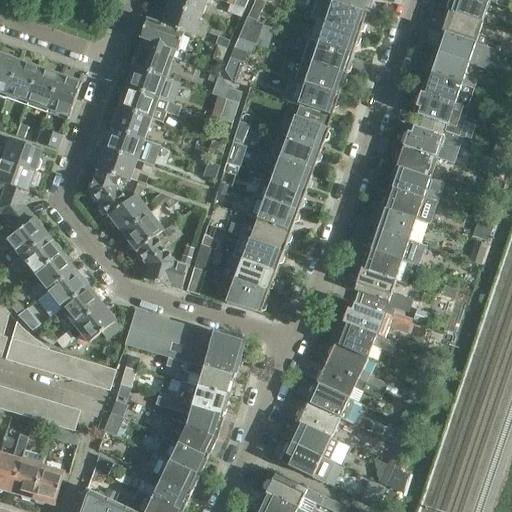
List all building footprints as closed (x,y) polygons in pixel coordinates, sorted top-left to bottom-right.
[(171,5),(170,7),(203,18),(209,0),(169,0),(168,4),(171,5)] [(231,4),(246,9),(248,0),(228,0),(227,3),(231,4)] [(255,0),(254,0),(248,20),(258,23),(265,3),(255,0)] [(333,2),(333,3),(370,15),(371,13),(374,12),(375,6),(373,3),(374,0),(337,0),(336,3),(333,2)] [(450,10),(449,11),(484,23),(491,3),(483,0),(453,0),(451,0),(448,8),(450,10)] [(333,3),(326,23),(360,34),(360,33),(364,31),(366,26),(364,22),(367,14),(370,15),(333,3)] [(243,18),(246,9),(231,4),(228,13),(243,18)] [(166,18),(163,26),(185,34),(196,38),(203,18),(170,7),(169,9),(167,9),(164,17),(166,18)] [(445,24),(443,33),(499,52),(501,46),(503,43),(480,35),(484,23),(449,11),(448,12),(449,14),(446,15),(444,22),(445,24)] [(248,20),(239,40),(251,44),(260,26),(261,24),(258,23),(248,20)] [(310,40),(319,43),(353,54),(356,47),(359,46),(361,40),(359,37),(360,34),(326,23),(317,20),(310,40)] [(145,40),(142,48),(175,59),(177,53),(179,53),(185,34),(163,26),(148,22),(142,39),(145,40)] [(436,52),(435,52),(470,64),(474,53),(496,61),(499,52),(443,33),(440,41),(437,42),(435,50),(436,52)] [(214,45),(218,46),(227,49),(230,41),(217,36),(214,45)] [(303,61),(312,64),(346,76),(347,74),(350,73),(352,66),(351,63),(353,54),(319,43),(310,40),(303,61)] [(223,63),(227,49),(218,46),(214,60),(223,63)] [(501,46),(499,52),(507,54),(509,49),(501,46)] [(136,67),(135,70),(167,80),(175,59),(142,48),(139,57),(136,57),(133,65),(136,67)] [(231,50),(228,59),(240,63),(243,54),(231,50)] [(432,66),(429,73),(463,84),(470,64),(435,52),(434,53),(435,55),(432,57),(430,64),(432,66)] [(0,55),(0,93),(8,96),(20,62),(19,62),(19,59),(11,57),(9,58),(0,55)] [(240,63),(228,59),(223,75),(237,85),(243,64),(240,63)] [(20,62),(8,96),(28,104),(41,69),(39,69),(39,67),(31,64),(29,65),(20,62)] [(312,64),(306,84),(339,95),(342,88),(345,88),(347,80),(345,77),(346,76),(312,64)] [(41,69),(28,104),(49,111),(61,77),(60,76),(59,74),(53,71),(50,73),(41,69)] [(128,87),(127,89),(160,100),(167,80),(135,70),(132,77),(129,77),(126,85),(128,87)] [(423,92),(421,93),(465,108),(472,87),(463,84),(429,73),(426,82),(423,83),(421,90),(423,92)] [(61,77),(49,111),(65,117),(65,116),(70,118),(82,84),(79,83),(80,81),(72,78),(70,80),(61,77)] [(299,105),(300,106),(332,116),(335,108),(338,107),(341,100),(339,97),(339,95),(306,84),(299,105)] [(121,108),(120,110),(153,121),(165,125),(169,114),(180,118),(183,108),(160,100),(127,89),(124,97),(122,98),(119,105),(121,108)] [(239,102),(242,93),(229,89),(226,98),(239,102)] [(418,106),(415,115),(435,122),(434,128),(458,136),(467,108),(465,108),(421,93),(420,94),(422,95),(419,97),(416,104),(418,106)] [(238,106),(226,102),(220,121),(232,125),(238,106)] [(279,135),(288,139),(288,138),(322,150),(325,142),(328,141),(330,135),(327,130),(332,116),(300,106),(296,117),(291,130),(282,126),(279,135)] [(114,128),(113,130),(146,141),(153,121),(120,110),(117,118),(114,118),(112,126),(114,128)] [(243,144),(249,125),(240,122),(235,141),(243,144)] [(21,125),(17,135),(25,138),(28,128),(21,125)] [(404,146),(404,148),(438,159),(444,140),(452,142),(451,145),(461,148),(465,138),(458,136),(434,128),(431,134),(411,127),(408,136),(405,137),(402,144),(404,146)] [(42,129),(37,142),(59,150),(64,137),(42,129)] [(106,149),(105,151),(139,162),(142,151),(156,156),(159,146),(146,141),(113,130),(110,138),(107,138),(104,147),(106,149)] [(501,131),(495,147),(503,149),(508,133),(501,131)] [(0,135),(0,159),(2,160),(36,173),(36,170),(39,169),(42,162),(40,160),(43,151),(10,138),(10,139),(0,135)] [(288,138),(288,139),(281,159),(314,171),(317,163),(320,162),(323,156),(321,153),(322,150),(288,138)] [(224,158),(228,147),(214,142),(210,153),(224,158)] [(254,149),(240,144),(233,165),(247,170),(254,149)] [(398,166),(396,167),(431,179),(438,159),(404,148),(401,156),(399,156),(396,164),(398,166)] [(314,171),(281,159),(257,150),(254,158),(278,167),(273,180),(306,191),(307,190),(311,188),(313,182),(311,179),(314,171)] [(98,171),(122,179),(131,183),(139,162),(105,151),(102,159),(99,159),(96,167),(99,170),(98,171)] [(0,182),(6,185),(1,199),(22,206),(24,205),(32,183),(35,182),(37,176),(35,174),(36,173),(2,160),(0,166),(0,182)] [(217,180),(222,167),(210,163),(206,176),(217,180)] [(235,176),(238,169),(227,166),(225,173),(235,176)] [(390,188),(434,202),(436,203),(439,195),(443,183),(431,179),(396,167),(395,168),(396,170),(394,171),(391,178),(393,180),(390,188)] [(122,179),(98,171),(90,192),(102,207),(101,210),(106,215),(109,215),(110,216),(130,201),(119,187),(122,179)] [(496,181),(487,178),(484,187),(493,190),(496,181)] [(273,180),(266,199),(299,211),(300,208),(303,208),(306,202),(303,199),(306,191),(273,180)] [(136,194),(138,195),(146,189),(147,186),(140,183),(136,194)] [(384,207),(382,207),(418,219),(421,208),(431,211),(434,202),(390,188),(387,197),(385,198),(382,205),(384,207)] [(154,198),(160,206),(175,195),(163,191),(154,198)] [(130,201),(110,216),(112,218),(111,222),(115,228),(119,228),(124,235),(152,213),(138,195),(130,201)] [(188,199),(175,195),(160,206),(166,214),(188,199)] [(0,212),(16,233),(35,219),(24,205),(22,206),(1,199),(0,201),(0,200),(0,212)] [(266,199),(258,219),(291,231),(294,223),(299,222),(301,215),(298,213),(299,211),(266,199)] [(379,220),(377,228),(411,240),(410,241),(420,244),(427,224),(417,220),(418,219),(382,207),(381,208),(383,210),(380,211),(378,219),(379,220)] [(152,213),(124,235),(129,242),(128,245),(133,252),(136,251),(137,253),(158,237),(166,231),(152,213)] [(476,238),(482,219),(472,215),(466,234),(476,238)] [(12,266),(50,237),(43,229),(44,226),(40,221),(36,220),(35,219),(16,233),(7,240),(16,252),(9,258),(14,264),(12,266)] [(250,240),(283,252),(287,244),(290,242),(293,237),(290,234),(291,231),(258,219),(254,232),(231,224),(228,232),(250,240)] [(209,225),(202,245),(213,249),(220,229),(209,225)] [(367,248),(368,249),(404,261),(410,241),(411,240),(377,228),(374,237),(371,238),(369,245),(370,248),(367,248)] [(50,237),(12,266),(19,272),(27,266),(35,276),(63,254),(62,252),(62,249),(58,244),(56,245),(50,237)] [(158,237),(137,253),(138,254),(138,257),(143,264),(146,263),(150,269),(147,279),(181,290),(188,267),(189,267),(195,249),(186,246),(181,263),(178,263),(158,237)] [(250,240),(243,260),(276,272),(279,264),(283,263),(285,258),(283,254),(283,252),(250,240)] [(482,265),(488,245),(476,241),(470,261),(482,265)] [(213,249),(202,245),(198,259),(209,263),(213,249)] [(363,249),(356,246),(353,254),(361,256),(363,249)] [(365,262),(363,270),(397,282),(430,293),(433,285),(399,274),(404,261),(368,249),(369,251),(366,252),(364,260),(365,262)] [(35,290),(42,298),(43,297),(49,293),(48,293),(76,271),(71,264),(71,260),(67,256),(64,256),(63,254),(35,276),(41,284),(35,290)] [(243,260),(236,281),(268,292),(269,291),(273,289),(275,284),(273,281),(276,272),(243,260)] [(195,267),(187,291),(198,295),(207,270),(195,267)] [(358,282),(355,291),(389,303),(392,294),(397,282),(363,270),(362,271),(360,272),(357,280),(358,282)] [(48,293),(49,293),(62,310),(90,288),(88,286),(89,283),(85,278),(82,278),(76,271),(48,293)] [(236,281),(227,304),(261,314),(262,311),(265,310),(267,305),(265,302),(268,292),(236,281)] [(456,291),(444,287),(440,296),(453,300),(456,291)] [(90,288),(62,310),(75,327),(103,305),(97,297),(98,294),(94,289),(91,290),(90,288)] [(0,300),(0,317),(13,321),(14,319),(8,312),(1,302),(0,300)] [(11,305),(19,315),(25,311),(17,300),(11,305)] [(344,323),(344,324),(377,337),(382,325),(390,328),(390,327),(407,334),(411,324),(386,315),(384,315),(352,303),(348,312),(346,312),(343,320),(344,323)] [(103,305),(75,327),(86,340),(91,345),(104,335),(108,341),(122,330),(115,322),(116,318),(112,312),(109,312),(103,305)] [(28,309),(25,311),(19,315),(18,317),(32,332),(41,325),(28,309)] [(430,314),(417,309),(413,320),(426,325),(430,314)] [(136,311),(126,345),(169,358),(182,362),(205,369),(210,350),(210,349),(214,334),(136,311)] [(13,321),(0,317),(0,327),(10,330),(13,321)] [(17,324),(12,339),(23,342),(33,345),(44,349),(50,351),(50,349),(42,345),(34,339),(26,333),(21,328),(17,324)] [(337,343),(335,344),(369,359),(373,347),(392,353),(395,343),(377,337),(344,324),(341,332),(338,333),(335,340),(337,343)] [(10,330),(0,327),(0,335),(8,338),(10,330)] [(53,345),(57,341),(49,331),(44,335),(41,338),(53,345)] [(57,341),(63,349),(75,339),(69,331),(57,341)] [(210,350),(205,369),(236,378),(242,357),(241,357),(246,343),(214,334),(210,349),(210,350)] [(12,339),(7,360),(17,363),(23,342),(12,339)] [(23,342),(17,363),(27,366),(33,345),(23,342)] [(330,357),(327,365),(367,383),(395,397),(398,390),(370,376),(371,374),(363,370),(368,360),(369,359),(335,344),(336,346),(332,347),(329,354),(330,357)] [(33,345),(27,366),(38,369),(44,349),(33,345)] [(44,349),(38,369),(48,372),(54,352),(50,351),(44,349)] [(54,352),(48,372),(59,376),(65,355),(54,352)] [(65,355),(59,376),(69,379),(75,358),(65,355)] [(75,358),(69,379),(80,382),(85,361),(75,358)] [(182,362),(169,358),(167,367),(194,374),(191,385),(230,396),(236,378),(205,369),(182,362)] [(128,367),(137,370),(138,370),(140,363),(129,359),(126,367),(128,367)] [(85,361),(80,382),(90,385),(96,364),(85,361)] [(409,376),(427,385),(434,370),(416,361),(409,376)] [(96,364),(90,385),(100,388),(106,368),(96,364)] [(317,383),(351,399),(356,388),(381,400),(382,399),(392,404),(395,397),(367,383),(327,365),(323,372),(320,373),(317,379),(318,382),(317,383)] [(106,368),(100,388),(111,392),(117,371),(106,368)] [(128,368),(123,386),(132,389),(137,370),(128,368)] [(312,396),(309,403),(341,418),(351,399),(317,383),(317,385),(313,387),(310,392),(312,396)] [(167,399),(170,400),(177,402),(225,416),(230,396),(191,385),(188,396),(179,393),(170,390),(167,399)] [(0,386),(0,408),(3,409),(9,389),(0,386)] [(129,399),(132,389),(123,386),(120,395),(129,399)] [(9,389),(3,409),(13,413),(19,392),(9,389)] [(19,392),(13,413),(23,416),(30,395),(19,392)] [(30,395),(23,416),(34,419),(40,398),(30,395)] [(157,406),(168,409),(191,416),(188,427),(217,440),(218,437),(225,416),(177,402),(170,400),(167,399),(159,397),(157,406)] [(40,398),(34,419),(44,422),(50,401),(40,398)] [(50,401),(44,422),(54,425),(61,405),(50,401)] [(118,401),(114,413),(125,417),(129,405),(118,401)] [(298,422),(298,423),(332,438),(341,418),(309,403),(305,411),(302,412),(299,418),(301,421),(298,422)] [(410,425),(417,408),(407,404),(400,421),(410,425)] [(61,405),(54,425),(65,428),(71,408),(61,405)] [(71,408),(65,428),(75,431),(81,411),(71,408)] [(121,419),(113,415),(110,425),(118,428),(121,419)] [(396,444),(401,446),(410,426),(400,422),(392,442),(396,444)] [(294,435),(291,442),(323,457),(331,461),(340,442),(332,438),(298,423),(299,425),(296,425),(293,432),(294,435)] [(168,429),(164,437),(209,458),(217,440),(188,427),(183,436),(168,429)] [(52,438),(59,440),(75,446),(75,445),(78,446),(80,438),(55,429),(52,438)] [(1,453),(0,455),(0,491),(2,490),(13,493),(22,459),(29,435),(19,432),(13,456),(1,453)] [(164,437),(157,434),(153,441),(160,445),(176,452),(171,462),(200,476),(209,458),(164,437)] [(11,448),(15,438),(6,435),(2,445),(11,448)] [(285,455),(281,462),(313,477),(315,473),(316,473),(323,457),(291,442),(290,443),(286,445),(283,451),(285,455)] [(403,447),(396,444),(388,464),(395,467),(403,447)] [(154,467),(142,461),(138,470),(147,474),(191,494),(200,476),(171,462),(159,457),(154,467)] [(99,458),(95,469),(107,475),(112,464),(100,458),(99,458)] [(22,459),(13,493),(21,496),(22,498),(28,500),(31,498),(33,499),(43,465),(22,459)] [(387,464),(378,484),(387,488),(396,468),(387,464)] [(43,465),(33,499),(34,499),(35,502),(42,504),(43,502),(54,505),(64,473),(58,471),(59,470),(43,465)] [(88,488),(104,495),(111,477),(95,470),(88,488)] [(191,494),(147,474),(138,491),(154,498),(183,511),(191,494)] [(267,493),(266,495),(299,510),(299,509),(304,511),(314,511),(318,505),(333,511),(345,511),(347,508),(325,497),(309,489),(308,489),(276,474),(272,483),(268,484),(266,489),(267,493)] [(401,493),(405,481),(398,478),(393,490),(401,493)] [(360,499),(369,504),(378,509),(387,488),(378,484),(368,480),(360,499)] [(136,511),(116,502),(113,501),(105,497),(88,489),(79,511),(136,511)] [(109,489),(105,497),(113,501),(117,493),(109,489)] [(120,494),(116,502),(136,511),(183,511),(154,498),(149,509),(120,494)] [(257,511),(304,511),(299,509),(299,510),(266,495),(262,503),(259,503),(256,509),(258,511),(257,511)]
